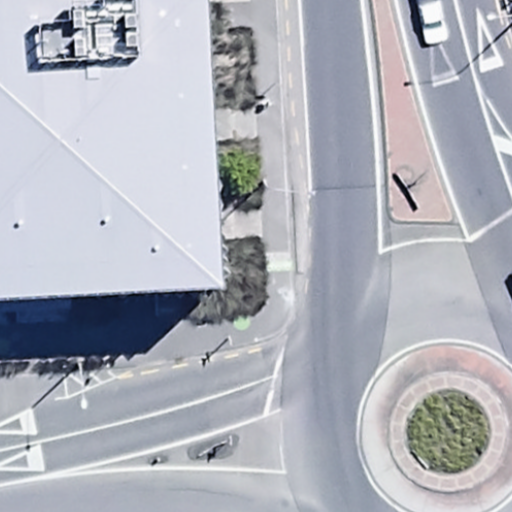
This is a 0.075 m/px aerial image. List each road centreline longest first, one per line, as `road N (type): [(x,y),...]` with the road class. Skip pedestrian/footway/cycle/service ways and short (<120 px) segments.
road 1 (trunk): [(344,352),(329,0)]
road 2 (trunk): [(436,0),(511,311)]
road 3 (secondary): [(313,450),(0,497)]
road 4 (trunk): [(344,352),(394,315),(424,307),(455,305),(511,321)]
